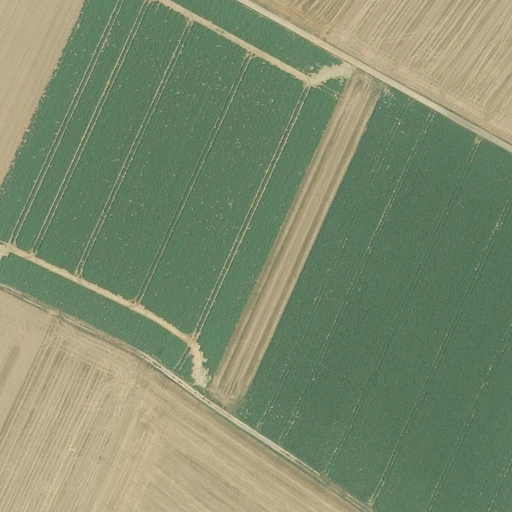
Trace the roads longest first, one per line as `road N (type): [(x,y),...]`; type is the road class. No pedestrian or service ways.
road 1 (track): [(367,511),(150,360),(0,284)]
road 2 (track): [(240,0),(511,149)]
